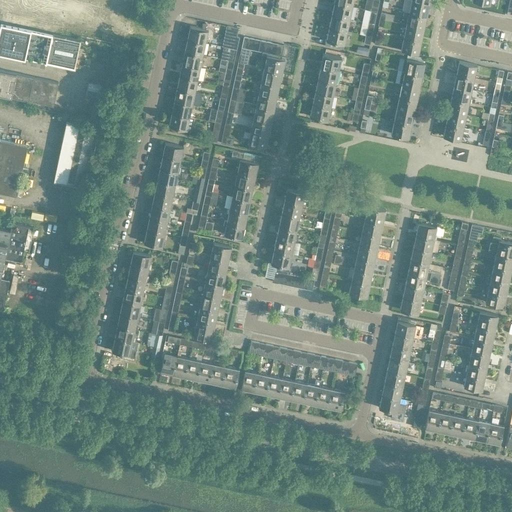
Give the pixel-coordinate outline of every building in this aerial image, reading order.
[(101,0),(100,6),(119,10),(120,0),(101,0)] [(365,0),(364,9),(370,11),(376,12),(377,8),(371,6),(372,0),(365,0)] [(411,0),(408,12),(425,16),(428,4),(411,0)] [(351,6),(334,2),(331,15),(348,18),(351,6)] [(425,16),(408,12),(404,11),(403,16),(407,17),(406,25),(423,28),(425,16)] [(348,18),(331,15),(328,27),(346,31),(348,18)] [(187,38),(205,42),(208,30),(212,31),(213,25),(199,22),(198,27),(189,25),(187,38)] [(0,23),(0,52),(24,58),(44,62),(46,63),(52,34),(0,23)] [(423,28),(406,25),(403,37),(420,40),(423,28)] [(346,31),(328,27),(326,39),(325,39),(325,40),(344,44),(344,43),(343,43),(346,31)] [(52,34),(46,63),(74,69),(75,68),(74,67),(80,40),(52,34)] [(420,40),(403,37),(400,49),(400,50),(418,54),(418,53),(417,53),(420,40)] [(205,42),(187,38),(184,51),(202,55),(205,42)] [(258,51),(260,40),(254,39),(252,49),(258,51)] [(269,53),(271,42),(266,41),(263,52),(269,53)] [(281,56),(283,45),(277,43),(275,55),(281,56)] [(202,55),(184,51),(181,63),(200,67),(202,55)] [(263,68),(282,72),(284,59),(280,58),(281,56),(275,55),(269,53),(263,52),(262,52),(261,55),(265,59),(263,68)] [(320,66),(337,70),(340,58),(341,58),(341,57),(322,53),(322,54),(323,54),(320,66)] [(404,71),(421,75),(423,63),(424,64),(424,63),(406,59),(405,60),(406,60),(404,71)] [(476,65),(477,64),(458,60),(458,61),(459,61),(456,73),(473,77),(476,65)] [(200,67),(181,63),(179,75),(197,79),(200,67)] [(337,70),(320,66),(317,79),(335,83),(337,70)] [(282,72),(263,68),(260,80),(279,84),(282,72)] [(58,82),(0,69),(0,94),(53,106),(58,82)] [(401,84),(418,87),(421,75),(404,71),(401,84)] [(471,89),(473,77),(456,73),(454,85),(471,89)] [(197,79),(179,75),(176,88),(194,92),(197,79)] [(357,88),(364,89),(366,77),(360,75),(357,88)] [(315,91),(332,95),(336,96),(337,92),(333,91),(335,83),(317,79),(315,91)] [(258,93),(276,97),(279,84),(260,80),(258,93)] [(90,83),(87,97),(99,100),(102,85),(90,83)] [(418,87),(401,84),(398,96),(416,100),(418,87)] [(469,98),(471,89),(454,85),(451,98),(468,102),(473,103),(474,99),(469,98)] [(194,92),(176,88),(173,100),(192,104),(194,92)] [(357,88),(356,95),(362,97),(364,89),(357,88)] [(329,107),(332,95),(315,91),(312,103),(329,107)] [(255,105),(274,109),(276,97),(258,93),(255,105)] [(416,100),(398,96),(396,109),(413,112),(416,100)] [(465,114),(468,102),(451,98),(448,110),(465,114)] [(192,104),(173,100),(171,112),(189,116),(192,104)] [(353,108),(359,109),(361,101),(355,100),(353,108)] [(95,103),(91,119),(100,121),(103,104),(95,103)] [(327,119),(329,107),(312,103),(309,115),(309,116),(327,120),(328,119),(327,119)] [(252,117),(271,121),(274,109),(255,105),(252,117)] [(393,121),(410,125),(413,112),(396,109),(393,121)] [(463,126),(465,114),(448,110),(446,123),(463,126)] [(193,117),(189,116),(171,112),(168,125),(191,130),(193,117)] [(350,120),(357,121),(358,114),(352,112),(350,120)] [(271,121),(252,117),(250,129),(268,133),(271,121)] [(70,119),(57,179),(90,186),(102,126),(70,119)] [(210,141),(216,142),(220,123),(214,121),(212,130),(212,129),(210,141)] [(410,125),(393,121),(391,133),(390,133),(390,134),(408,138),(408,137),(410,125)] [(468,127),(463,126),(446,123),(443,135),(442,135),(461,139),(460,138),(462,130),(467,132),(468,127)] [(268,133),(250,129),(247,142),(266,146),(268,133)] [(0,192),(16,196),(27,145),(0,139),(0,192)] [(161,155),(180,159),(183,146),(164,142),(161,155)] [(242,159),(254,162),(255,156),(243,153),(242,159)] [(159,167),(177,172),(185,173),(187,166),(179,165),(180,159),(161,155),(159,167)] [(236,171),(255,175),(258,162),(239,158),(236,171)] [(156,180),(175,184),(177,172),(159,167),(156,180)] [(255,175),(236,171),(234,183),(252,187),(255,175)] [(196,184),(202,186),(204,178),(198,176),(196,184)] [(154,192),(172,196),(175,184),(156,180),(154,192)] [(231,196),(250,200),(252,187),(234,183),(231,196)] [(283,201),(302,204),(308,206),(309,201),(303,199),(304,192),(286,188),(283,201)] [(193,197),(200,198),(201,190),(195,189),(193,197)] [(154,192),(151,204),(170,209),(172,196),(154,192)] [(231,196),(228,208),(247,212),(250,200),(231,196)] [(302,204),(283,201),(280,213),(299,217),(302,204)] [(170,209),(151,204),(148,217),(167,221),(170,209)] [(364,218),(382,222),(385,209),(366,205),(364,218)] [(226,220),(245,225),(247,212),(228,208),(226,220)] [(184,219),(191,220),(192,213),(186,211),(184,219)] [(296,229),(299,217),(280,213),(278,225),(296,229)] [(146,229),(164,233),(167,221),(148,217),(146,229)] [(361,230),(380,234),(382,222),(364,218),(361,230)] [(245,225),(226,220),(223,233),(242,237),(245,225)] [(10,231),(0,228),(0,316),(1,317),(9,280),(0,278),(5,257),(21,261),(29,226),(12,222),(10,231)] [(418,222),(415,234),(433,238),(436,226),(418,222)] [(278,225),(275,237),(294,241),(296,229),(278,225)] [(164,233),(146,229),(143,242),(162,246),(164,233)] [(358,242),(377,246),(380,234),(361,230),(358,242)] [(457,239),(464,241),(465,233),(459,231),(457,239)] [(415,234),(412,246),(430,250),(433,238),(415,234)] [(497,243),(495,252),(511,255),(511,242),(499,240),(499,237),(491,236),(490,242),(497,243)] [(275,237),(272,250),(291,254),(294,241),(275,237)] [(213,242),(210,255),(228,259),(231,246),(213,242)] [(377,246),(358,242),(356,255),(374,259),(377,246)] [(412,246),(409,259),(428,263),(430,250),(412,246)] [(291,254),(272,250),(270,262),(276,264),(275,271),(280,272),(285,273),(290,274),(291,267),(288,266),(291,254)] [(132,251),(129,264),(148,268),(151,255),(132,251)] [(511,255),(495,252),(492,264),(511,268),(511,264),(511,255)] [(210,255),(207,267),(226,271),(228,259),(210,255)] [(374,259),(356,255),(353,267),(372,271),(374,259)] [(409,259),(407,271),(438,278),(439,273),(426,270),(428,263),(409,259)] [(129,264),(127,276),(145,280),(148,268),(129,264)] [(492,264),(490,277),(508,281),(511,268),(492,264)] [(207,267),(205,279),(223,283),(226,271),(207,267)] [(353,267),(351,279),(369,283),(372,271),(353,267)] [(274,271),(272,278),(271,281),(277,283),(280,272),(275,271),(274,271)] [(404,284),(422,288),(424,280),(437,282),(438,278),(407,271),(404,284)] [(283,284),(288,285),(291,274),(290,274),(285,273),(283,284)] [(288,285),(294,286),(296,275),(291,274),(288,285)] [(294,286),(300,288),(302,277),(296,275),(294,286)] [(127,276),(124,288),(143,292),(145,280),(127,276)] [(300,288),(306,289),(308,278),(302,277),(300,288)] [(490,277),(487,289),(506,293),(508,281),(490,277)] [(311,290),(314,279),(308,278),(306,289),(311,290)] [(223,283),(205,279),(202,292),(220,296),(223,283)] [(351,279),(348,292),(366,296),(369,283),(351,279)] [(422,288),(404,284),(402,296),(420,300),(422,288)] [(124,288),(122,300),(140,305),(143,292),(124,288)] [(487,289),(484,302),(503,306),(506,293),(487,289)] [(202,292),(199,304),(218,308),(220,296),(202,292)] [(402,296),(399,309),(417,313),(420,300),(402,296)] [(122,300),(119,313),(137,317),(140,305),(122,300)] [(199,304),(197,316),(215,320),(218,308),(199,304)] [(495,327),(497,315),(479,311),(476,323),(495,327)] [(119,313),(116,325),(135,329),(137,317),(119,313)] [(215,320),(197,316),(192,336),(211,340),(215,320)] [(396,320),(394,333),(412,337),(415,324),(396,320)] [(492,340),(495,327),(476,323),(473,336),(492,340)] [(116,325),(114,338),(132,341),(135,329),(116,325)] [(394,333),(391,345),(409,349),(412,337),(394,333)] [(489,352),(492,340),(473,336),(471,348),(489,352)] [(132,341),(114,338),(111,350),(118,352),(117,358),(127,360),(128,357),(134,358),(136,350),(131,349),(132,341)] [(248,353),(263,356),(265,344),(251,341),(248,353)] [(263,356),(276,359),(279,347),(265,344),(263,356)] [(391,345),(388,357),(407,361),(409,349),(391,345)] [(293,350),(279,347),(276,359),(290,362),(293,350)] [(487,364),(489,352),(471,348),(468,361),(487,364)] [(290,362),(298,363),(301,352),(293,350),(290,362)] [(172,374),(176,355),(163,352),(159,371),(172,374)] [(315,355),(301,352),(298,363),(312,366),(315,355)] [(429,354),(422,352),(420,360),(427,361),(429,354)] [(185,376),(189,358),(176,355),(172,374),(185,376)] [(318,367),(326,369),(328,357),(320,356),(318,367)] [(340,372),(342,360),(328,357),(326,369),(340,372)] [(388,357),(386,369),(404,373),(407,361),(388,357)] [(189,358),(185,376),(197,379),(201,360),(189,358)] [(209,382),(213,363),(201,360),(197,379),(209,382)] [(340,372),(346,373),(348,361),(342,360),(340,372)] [(357,363),(348,361),(346,373),(354,375),(357,363)] [(484,377),(487,364),(468,361),(465,373),(484,377)] [(213,363),(209,382),(222,384),(226,365),(213,363)] [(222,384),(235,387),(239,368),(226,365),(222,384)] [(386,369),(383,382),(402,386),(404,373),(386,369)] [(241,388),(253,391),(257,372),(244,370),(241,388)] [(253,391),(266,394),(270,375),(257,372),(253,391)] [(484,377),(465,373),(463,386),(471,387),(470,393),(480,395),(484,377)] [(266,394),(278,396),(282,377),(270,375),(266,394)] [(278,396),(290,399),(294,380),(282,377),(278,396)] [(315,404),(319,385),(320,380),(315,379),(314,384),(307,383),(303,401),(315,404)] [(290,399),(303,401),(307,383),(294,380),(290,399)] [(383,382),(380,394),(399,398),(402,386),(383,382)] [(319,385),(315,404),(327,406),(331,388),(319,385)] [(331,388),(327,406),(340,409),(344,391),(331,388)] [(378,407),(396,411),(403,413),(405,404),(398,403),(399,398),(380,394),(378,407)] [(437,430),(441,412),(428,409),(424,427),(437,430)] [(441,412),(437,430),(449,433),(453,414),(441,412)] [(461,435),(465,417),(453,414),(449,433),(461,435)] [(465,417),(461,435),(474,438),(478,419),(465,417)] [(478,419),(474,438),(486,441),(490,422),(478,419)] [(490,422),(486,441),(499,443),(503,425),(490,422)]
